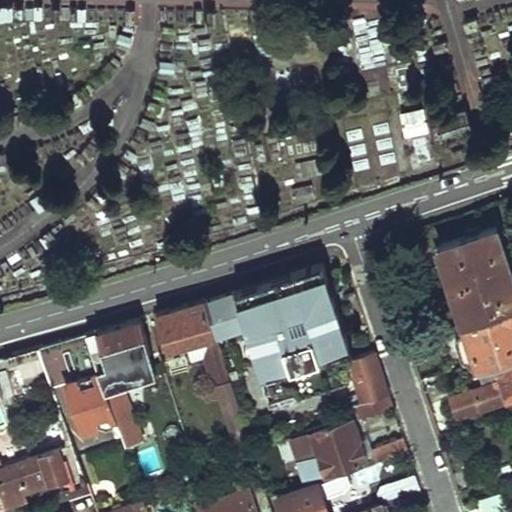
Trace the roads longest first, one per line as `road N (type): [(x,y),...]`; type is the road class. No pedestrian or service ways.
road 1 (tertiary): [(350,224),(0,331)]
road 2 (residential): [(350,224),(446,511)]
road 3 (tertiary): [(511,171),(350,224)]
